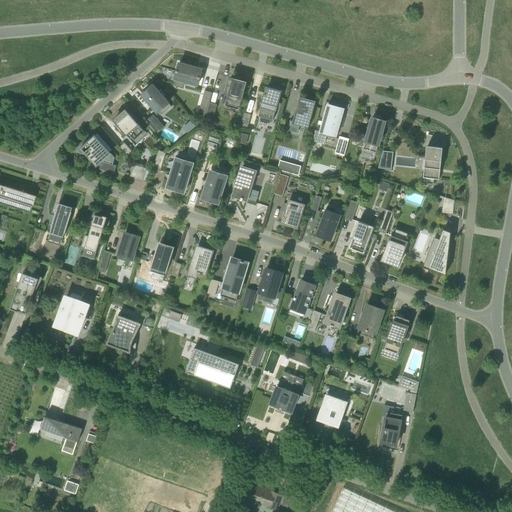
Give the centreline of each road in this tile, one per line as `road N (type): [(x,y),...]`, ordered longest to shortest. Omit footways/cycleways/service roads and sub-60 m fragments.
road 1 (residential): [(451,511),(0,351)]
road 2 (unclassified): [(459,311),(36,168)]
road 3 (residential): [(459,76),(401,84),(182,31)]
road 4 (residential): [(182,31),(0,31)]
road 5 (unclassified): [(171,49),(59,135),(36,168)]
